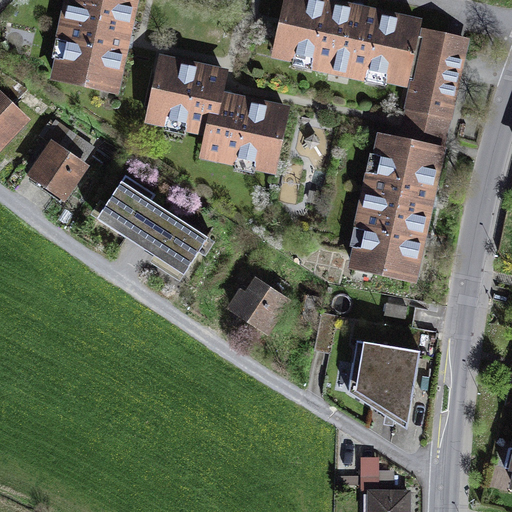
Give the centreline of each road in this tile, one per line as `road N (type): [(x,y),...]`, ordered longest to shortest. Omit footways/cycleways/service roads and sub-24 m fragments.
road 1 (residential): [(445,511),(470,270),(511,95)]
road 2 (residential): [(511,31),(374,0)]
